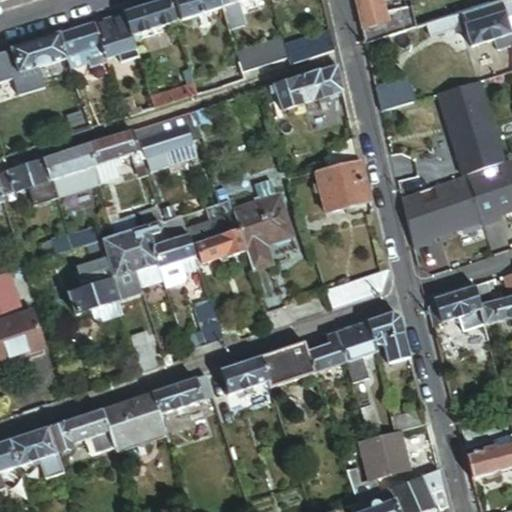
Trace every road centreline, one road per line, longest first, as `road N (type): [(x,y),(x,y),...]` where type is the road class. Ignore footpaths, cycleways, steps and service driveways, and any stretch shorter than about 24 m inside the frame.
road 1 (residential): [(0,431),(411,296)]
road 2 (residential): [(338,0),(411,296)]
road 3 (residential): [(411,296),(463,511)]
